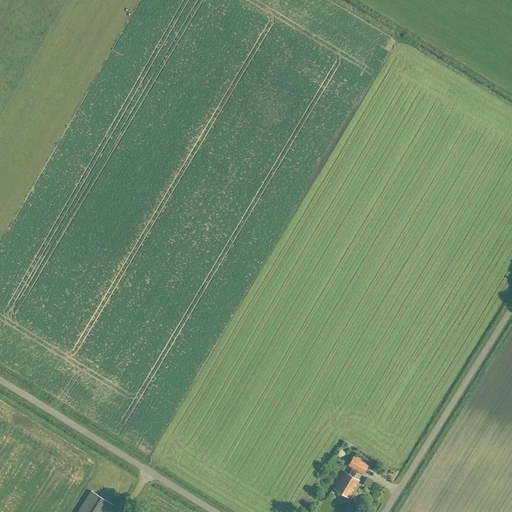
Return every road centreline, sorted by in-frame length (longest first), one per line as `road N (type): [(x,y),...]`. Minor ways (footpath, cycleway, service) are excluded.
road 1 (unclassified): [(211,511),(0,381)]
road 2 (unclassified): [(385,511),(511,308)]
